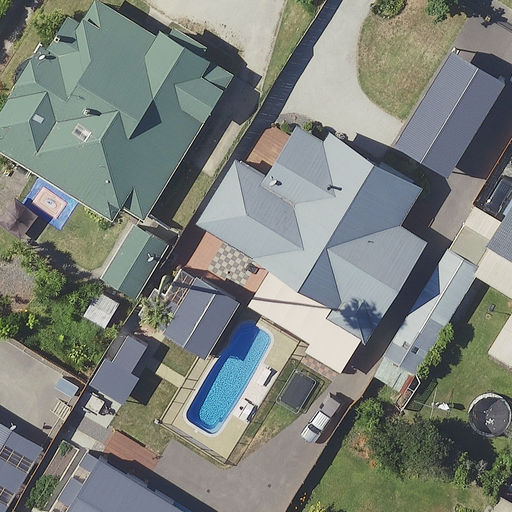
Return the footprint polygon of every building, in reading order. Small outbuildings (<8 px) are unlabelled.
[(168,28),(160,40),(102,4),(81,38),(65,28),(0,133),(0,147),(140,234),(240,72),(168,28)] [(420,199),(315,129),(278,184),(246,163),(205,225),(377,338),(435,251),(401,229),(420,199)] [(511,225),(498,249),(511,257),(511,225)] [(165,260),(133,238),(106,278),(139,299),(165,260)] [(247,309),(205,283),(173,333),(215,360),(247,309)] [(0,457),(15,432),(0,422),(0,457)]
